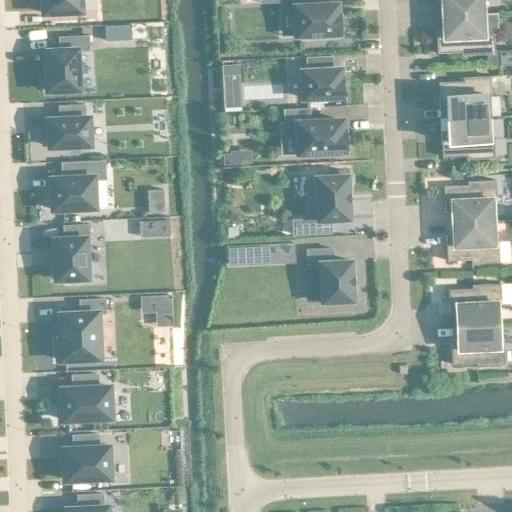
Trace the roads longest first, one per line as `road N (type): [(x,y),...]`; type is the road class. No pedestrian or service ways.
road 1 (residential): [(249,501),(243,365),(413,352),(396,0)]
road 2 (residential): [(3,0),(26,511)]
road 3 (residential): [(249,501),(511,486)]
